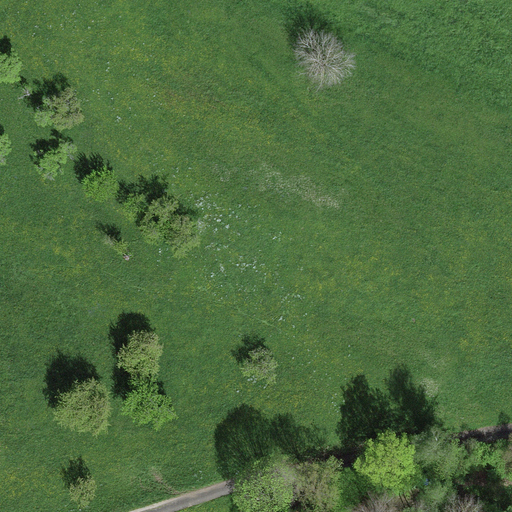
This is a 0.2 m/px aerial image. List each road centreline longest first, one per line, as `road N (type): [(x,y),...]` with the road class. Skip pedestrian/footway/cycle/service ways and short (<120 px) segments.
road 1 (track): [(324,465),(511,433)]
road 2 (track): [(145,511),(324,465)]
